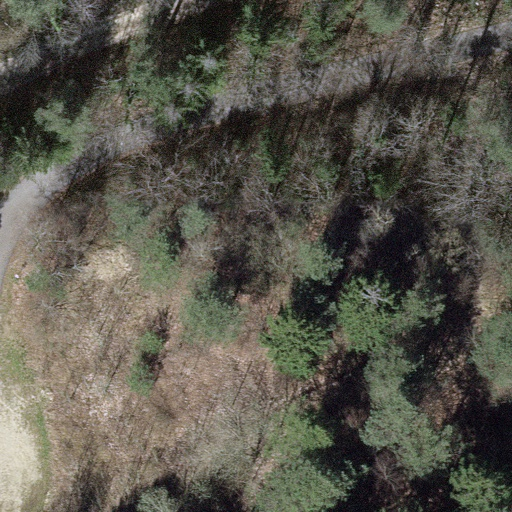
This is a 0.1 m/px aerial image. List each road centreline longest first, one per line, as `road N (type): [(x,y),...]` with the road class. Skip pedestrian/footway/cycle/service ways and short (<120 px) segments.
road 1 (track): [(0,233),(48,176),(120,139),(238,101),(511,34)]
road 2 (track): [(163,511),(328,385),(471,326),(511,327)]
road 3 (track): [(0,78),(186,0)]
